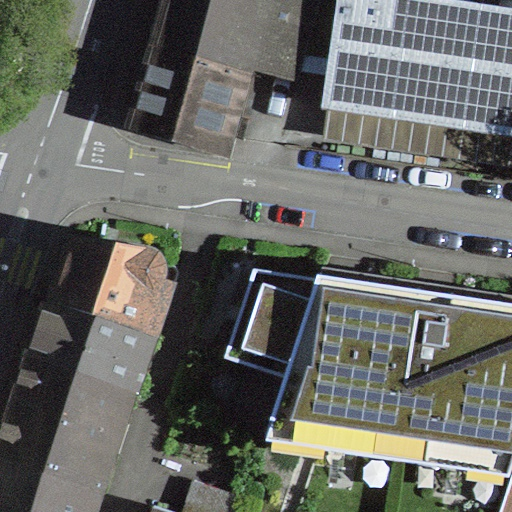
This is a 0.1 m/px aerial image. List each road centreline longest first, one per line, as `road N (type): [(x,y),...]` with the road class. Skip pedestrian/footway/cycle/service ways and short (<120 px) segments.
road 1 (residential): [(39,153),(511,229)]
road 2 (residential): [(39,153),(91,0)]
road 3 (residential): [(0,275),(39,153)]
